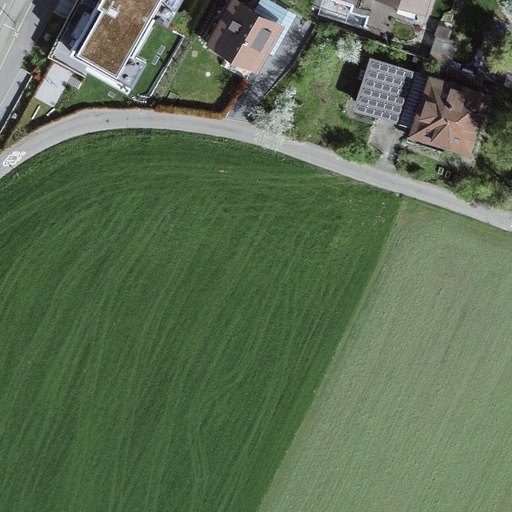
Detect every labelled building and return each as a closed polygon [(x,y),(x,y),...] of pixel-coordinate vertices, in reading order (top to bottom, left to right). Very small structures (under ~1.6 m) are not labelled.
[(98,0),(70,51),(119,79),(163,0),(98,0)] [(255,64),(278,25),(233,0),(228,0),(221,12),(227,15),(210,46),(227,55),(230,50),(255,64)] [(345,0),(352,2),(349,9),(367,15),(364,25),(389,34),(397,11),(400,0),(345,0)] [(423,0),(400,0),(397,11),(414,17),(419,4),(422,5),(423,0)] [(511,64),(511,53),(487,45),(482,61),(510,70),(511,64)] [(413,72),(372,58),(356,103),(398,117),(413,72)] [(432,79),(411,140),(444,151),(447,141),(466,147),(484,96),(432,79)]
